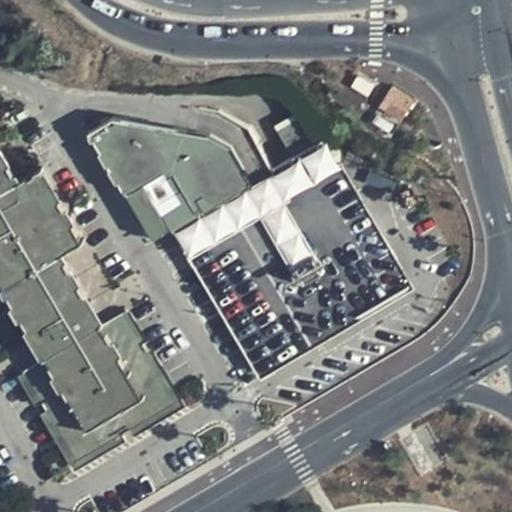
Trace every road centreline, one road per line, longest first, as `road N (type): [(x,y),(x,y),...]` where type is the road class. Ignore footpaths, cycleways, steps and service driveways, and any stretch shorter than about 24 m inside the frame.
road 1 (primary): [(89,0),(123,22),(182,42),(372,40),(450,14)]
road 2 (unclassified): [(508,322),(195,511)]
road 3 (unclassified): [(450,14),(503,234),(508,322)]
